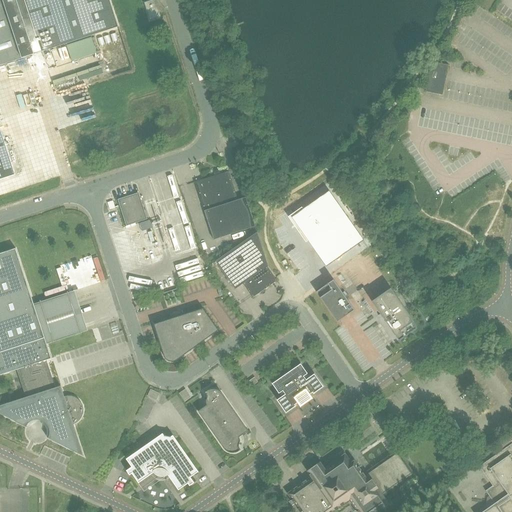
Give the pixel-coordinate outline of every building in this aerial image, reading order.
[(0,0),(0,179),(15,174),(0,127),(0,65),(66,43),(91,35),(118,27),(109,0),(0,0)] [(150,20),(161,17),(155,0),(151,0),(144,2),(150,20)] [(432,62),(426,85),(425,91),(442,95),(449,66),(440,64),(432,62)] [(215,175),(195,182),(204,211),(238,200),(228,171),(220,174),(220,172),(218,173),(214,174),(215,175)] [(433,186),(438,183),(433,171),(428,174),(433,186)] [(329,191),(291,217),(326,266),(364,240),(329,191)] [(118,200),(127,224),(127,225),(147,219),(138,193),(118,200)] [(255,226),(246,197),(238,200),(204,211),(213,240),(255,226)] [(157,244),(149,220),(139,223),(147,248),(157,244)] [(277,280),(267,266),(268,266),(257,232),(215,261),(235,289),(242,284),(252,297),(277,280)] [(0,374),(17,369),(25,397),(0,405),(0,413),(25,427),(28,423),(30,421),(33,420),(36,419),(40,420),(40,421),(40,422),(41,423),(42,423),(43,423),(44,423),(45,423),(45,422),(47,425),(49,428),(49,431),(49,434),(48,438),(83,456),(73,424),(76,422),(79,420),(82,417),(83,413),(83,409),(82,406),(81,402),(78,399),(75,397),(72,396),(68,396),(64,396),(60,386),(55,387),(46,360),(51,358),(33,303),(15,248),(0,253),(0,374)] [(316,292),(337,322),(354,310),(345,296),(347,295),(344,291),(342,293),(333,279),(316,292)] [(171,282),(164,284),(166,291),(173,289),(171,282)] [(412,322),(414,321),(388,285),(369,298),(399,340),(416,328),(412,322)] [(203,308),(154,324),(164,356),(164,357),(165,357),(165,358),(166,359),(167,360),(168,361),(169,361),(171,361),(171,362),(173,361),(175,361),(176,360),(177,360),(219,330),(203,308)] [(313,398),(310,394),(312,392),(313,393),(323,386),(314,373),(306,379),(303,376),(307,373),(300,363),(272,383),(279,393),(283,390),(285,394),(277,400),(286,412),(295,405),(295,404),(297,402),(300,407),(313,398)] [(248,431),(222,394),(222,393),(221,393),(220,391),(219,391),(218,390),(216,390),(214,389),(213,389),(212,389),(210,390),(208,390),(207,391),(205,392),(206,393),(206,394),(207,395),(207,397),(206,400),(206,402),(206,403),(207,405),(198,411),(223,448),(223,449),(224,449),(225,450),(226,451),(228,452),(229,452),(230,453),(232,453),(233,453),(235,453),(236,452),(238,451),(240,450),(240,449),(239,448),(239,446),(239,445),(240,442),(240,440),(239,439),(239,437),(248,431)] [(304,414),(293,422),(299,430),(310,422),(304,414)] [(162,433),(126,459),(134,471),(131,473),(138,483),(155,471),(157,474),(163,475),(166,473),(178,490),(188,483),(186,480),(198,472),(173,435),(171,436),(164,435),(162,433)] [(511,511),(511,443),(479,466),(493,486),(486,490),(495,503),(481,511),(511,511)] [(332,511),(350,500),(358,511),(376,511),(389,503),(383,495),(412,474),(397,452),(371,470),(373,474),(367,479),(354,461),(351,463),(345,454),(324,468),(320,462),(307,472),(311,478),(288,494),(300,511),(332,511)]
